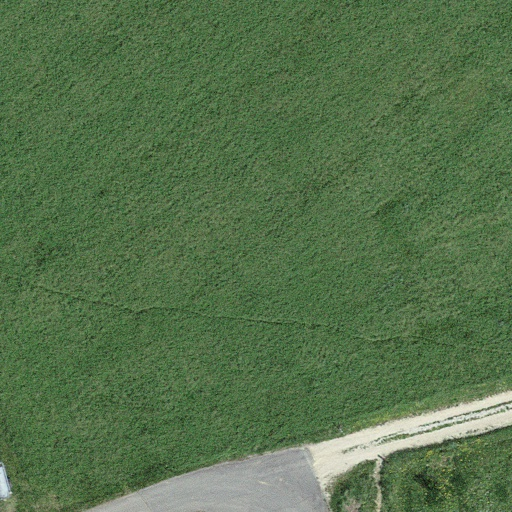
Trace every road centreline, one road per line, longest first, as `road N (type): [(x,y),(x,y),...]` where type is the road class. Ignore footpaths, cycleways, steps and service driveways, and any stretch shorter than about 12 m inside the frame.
road 1 (track): [(511,405),(281,475)]
road 2 (unclassified): [(281,475),(166,511)]
